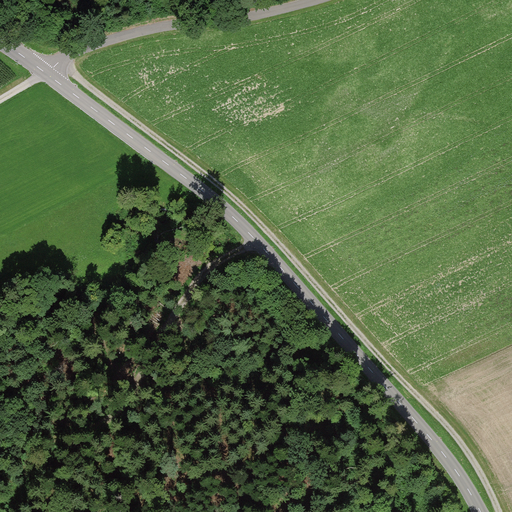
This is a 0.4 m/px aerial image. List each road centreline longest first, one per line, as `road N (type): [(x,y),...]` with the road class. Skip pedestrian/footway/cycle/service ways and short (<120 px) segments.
road 1 (track): [(500,511),(451,429),(259,223),(59,62)]
road 2 (tertiary): [(481,511),(420,427),(237,220),(45,72)]
road 3 (unclassified): [(313,0),(121,36),(45,72)]
